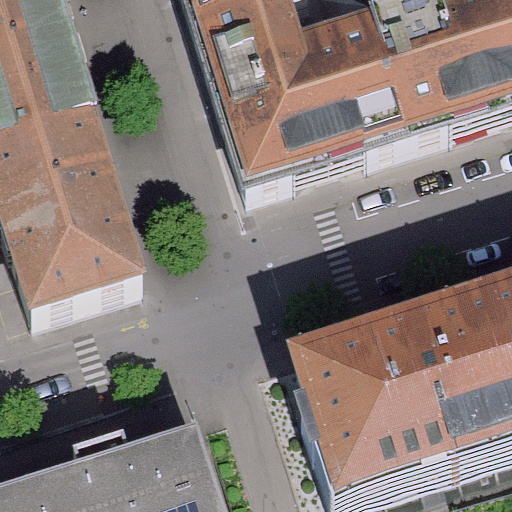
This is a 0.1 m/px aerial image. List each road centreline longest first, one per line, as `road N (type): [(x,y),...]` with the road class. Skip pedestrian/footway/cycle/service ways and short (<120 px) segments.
road 1 (residential): [(511,206),(338,260),(220,312)]
road 2 (residential): [(0,399),(220,312)]
